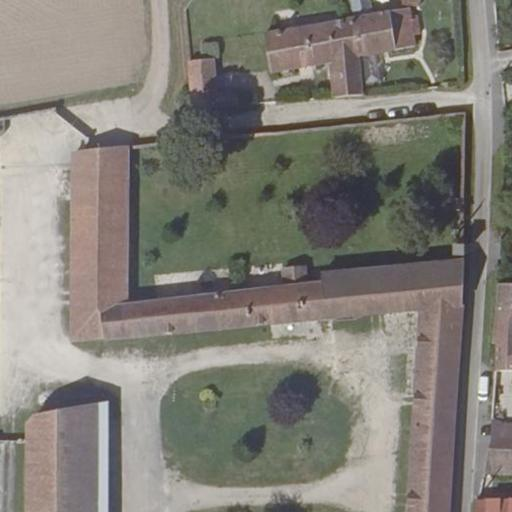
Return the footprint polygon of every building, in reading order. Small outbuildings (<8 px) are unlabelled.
[(409,9),(352,19),(360,57),(374,55),(414,47),(413,35),(419,34),(416,16),(410,17),(409,9)] [(352,19),(264,35),(270,73),(326,63),(332,98),(362,95),(362,83),(360,57),(352,19)] [(374,55),(360,57),(362,83),(376,81),(374,55)] [(212,60),(188,61),(189,76),(213,74),(212,60)] [(213,74),(189,76),(191,97),(215,96),(213,74)] [(191,97),(193,109),(238,106),(237,94),(215,96),(191,97)] [(127,147),(88,151),(74,153),(74,313),(106,312),(126,310),(126,294),(127,147)] [(464,249),(464,244),(453,244),(452,255),(464,255),(464,249)] [(106,312),(106,339),(420,309),(407,511),(447,511),(462,299),(463,261),(126,294),(126,310),(106,312)] [(511,283),(496,284),(492,342),(496,344),(495,370),(511,369),(511,283)] [(106,312),(74,313),(73,341),(106,339),(106,312)] [(27,425),(27,442),(26,511),(107,511),(108,403),(35,417),(27,425)] [(504,424),(490,420),(490,438),(504,438),(504,424)] [(511,438),(504,438),(490,438),(483,472),(511,472),(511,438)] [(511,511),(511,498),(475,499),(474,511),(511,511)]
